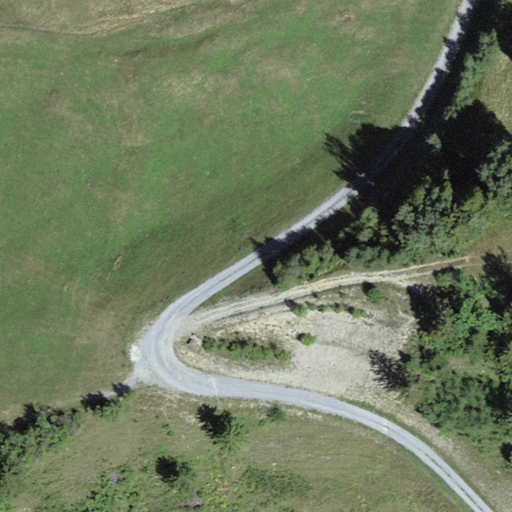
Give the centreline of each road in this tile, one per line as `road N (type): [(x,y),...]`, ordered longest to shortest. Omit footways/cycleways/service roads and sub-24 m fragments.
road 1 (unclassified): [(480,511),(423,459),(353,413),(273,393),(173,382),(140,368),(133,334),(328,206),(411,127),(472,0)]
road 2 (track): [(133,334),(347,279),(463,262),(511,264)]
